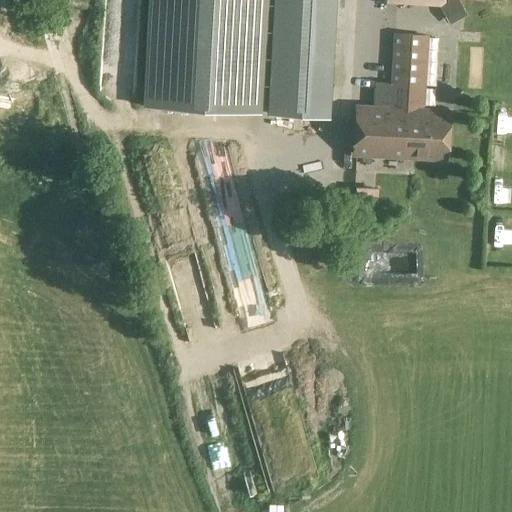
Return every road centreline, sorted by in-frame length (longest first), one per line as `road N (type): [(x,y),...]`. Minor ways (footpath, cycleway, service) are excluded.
road 1 (track): [(83,94),(101,112),(150,129),(320,140),(343,135),(354,20),(438,26),(511,67)]
road 2 (track): [(54,0),(217,511)]
